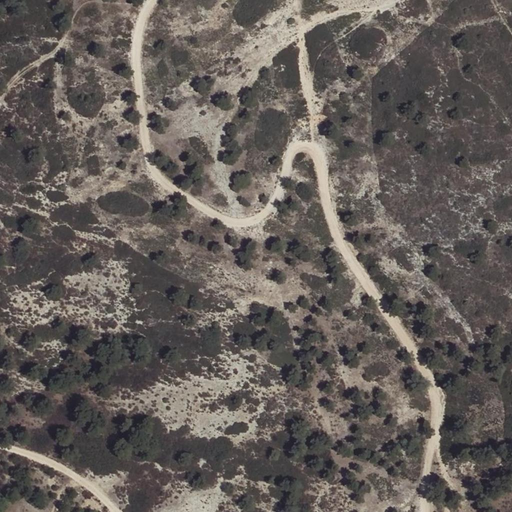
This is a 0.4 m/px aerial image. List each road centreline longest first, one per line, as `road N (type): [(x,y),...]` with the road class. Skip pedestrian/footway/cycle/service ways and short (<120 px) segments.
road 1 (track): [(147,0),(132,38),(141,157),(170,192),(202,214),(242,221),(298,131),(319,136)]
road 2 (track): [(431,511),(432,395),(335,222),(319,136)]
road 3 (track): [(319,136),(302,44),(306,25),(393,0)]
road 4 (track): [(145,5),(82,6),(58,51),(16,75),(0,97)]
road 5 (track): [(0,444),(60,471),(108,511)]
